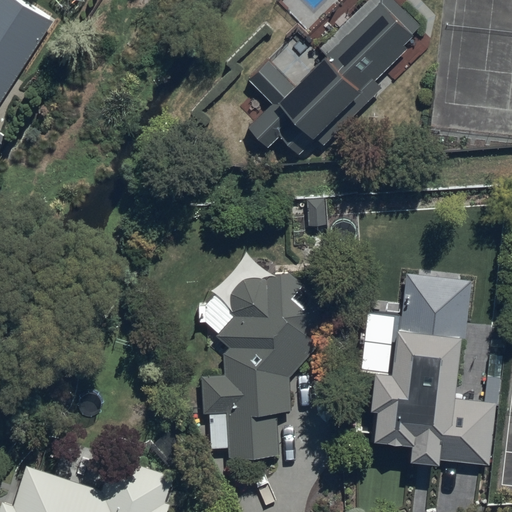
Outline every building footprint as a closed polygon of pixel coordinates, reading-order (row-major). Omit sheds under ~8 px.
[(0,0),(0,103),(55,17),(27,0),(0,0)] [(421,23),(398,0),(368,0),(323,46),(327,50),(295,83),(269,58),(251,76),(275,99),(250,124),(271,145),(282,134),(301,153),(319,135),(326,142),(383,84),(377,78),(410,44),(405,39),(421,23)] [(326,195),(308,196),(309,223),(327,222),(326,195)] [(232,290),(233,312),(216,332),(230,344),(224,351),(224,374),(204,374),(204,411),(224,411),(224,416),(229,415),(229,454),(280,454),(280,409),(292,408),(291,374),(319,342),(311,334),(323,319),(324,300),(291,271),(273,272),(273,276),(244,277),(232,290)] [(357,369),(376,370),(372,440),(384,440),(385,437),(415,439),(413,456),(491,462),(495,399),(459,396),(463,336),(466,336),(468,309),(370,303),(369,326),(360,325),(357,369)] [(102,488),(27,462),(14,503),(2,499),(0,507),(0,511),(167,511),(171,501),(167,499),(175,473),(113,454),(102,488)]
